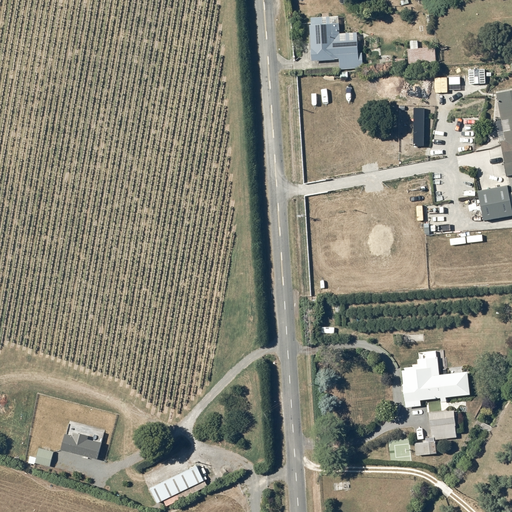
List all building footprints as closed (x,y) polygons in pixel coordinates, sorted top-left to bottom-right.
[(340,69),(365,68),(365,51),(361,51),(360,32),(341,33),(340,15),(311,16),(313,61),(326,60),(336,60),(340,60),(340,69)] [(418,40),(408,40),(410,63),(437,62),(436,47),(419,48),(418,40)] [(511,89),(497,93),(503,120),(496,121),(507,176),(511,175),(511,89)] [(480,191),(485,220),(511,215),(511,192),(511,193),(510,185),(480,191)] [(400,333),(401,342),(424,341),(424,332),(400,333)] [(443,397),(439,356),(420,358),(421,366),(405,368),(408,406),(423,405),(422,399),(443,397)] [(426,437),(427,442),(416,443),(417,455),(438,453),(437,439),(458,437),(456,410),(431,412),(433,436),(426,437)] [(105,430),(70,421),(63,450),(100,459),(104,442),(102,442),(105,430)] [(36,465),(37,463),(51,466),(55,451),(40,447),(38,457),(31,455),(29,463),(36,465)] [(205,467),(200,469),(198,465),(152,487),(160,502),(165,500),(168,506),(208,486),(204,477),(209,474),(205,467)]
